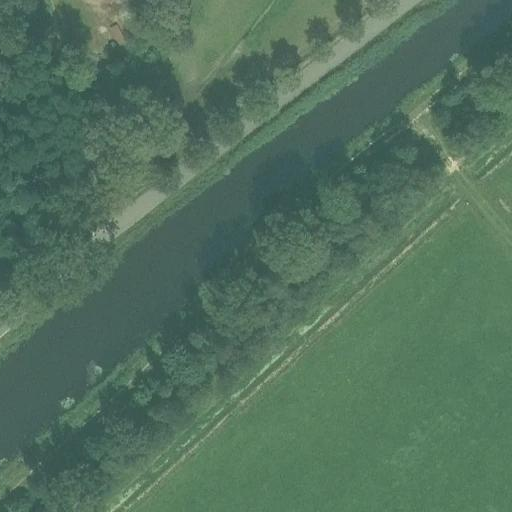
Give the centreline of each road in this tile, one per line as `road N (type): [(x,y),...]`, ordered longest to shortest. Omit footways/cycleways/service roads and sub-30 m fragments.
road 1 (track): [(0,505),(215,298),(291,208),(511,40)]
road 2 (unclassified): [(0,320),(409,0)]
